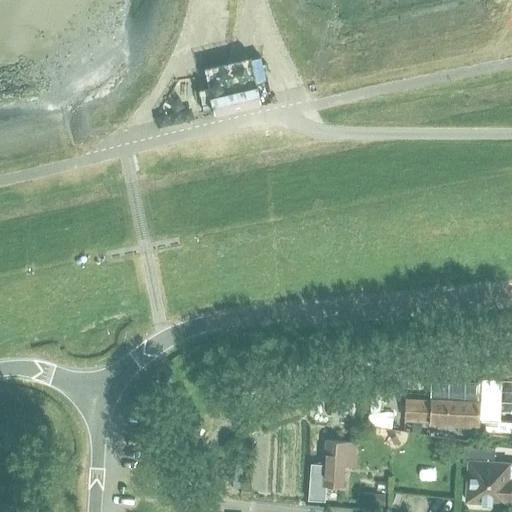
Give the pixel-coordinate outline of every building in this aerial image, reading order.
[(251,56),(203,67),(208,86),(213,108),(213,110),(214,115),(262,103),(260,96),(257,82),(266,80),(261,56),(251,59),(251,56)] [(457,432),(477,433),(479,401),(430,399),(430,400),(405,399),(404,419),(429,421),(429,422),(458,424),(457,432)] [(386,414),(381,401),(364,408),(369,421),(386,414)] [(486,435),(510,437),(511,427),(487,426),(486,435)] [(325,439),(321,486),(344,487),(345,467),(356,467),(358,441),(325,439)] [(464,445),(463,464),(469,464),(466,500),(482,502),(491,503),(491,502),(506,503),(507,500),(511,500),(511,463),(494,462),(495,447),(464,445)] [(375,495),(375,484),(353,484),(353,496),(375,495)]
